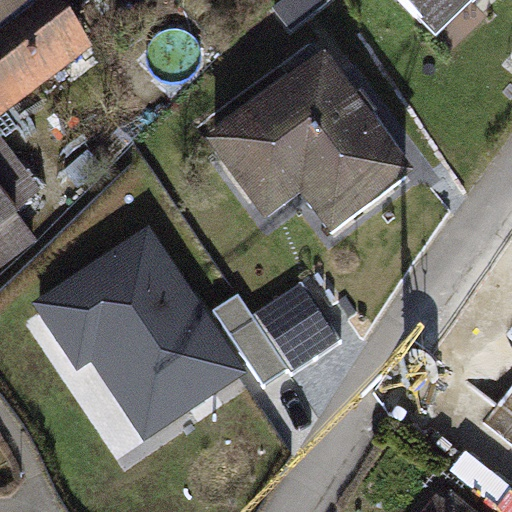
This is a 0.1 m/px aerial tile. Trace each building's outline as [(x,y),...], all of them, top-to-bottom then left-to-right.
[(66,2),(68,0),(0,0),(0,230),(14,220),(0,201),(0,117),(98,46),(66,2)] [(390,0),(425,39),(467,0),(390,0)] [(407,180),(316,54),(197,148),(262,230),(294,207),(328,249),(407,180)] [(154,224),(34,301),(83,376),(96,367),(147,446),(254,377),(154,224)] [(511,396),(472,445),(511,480),(511,396)] [(460,511),(440,496),(426,511),(460,511)]
